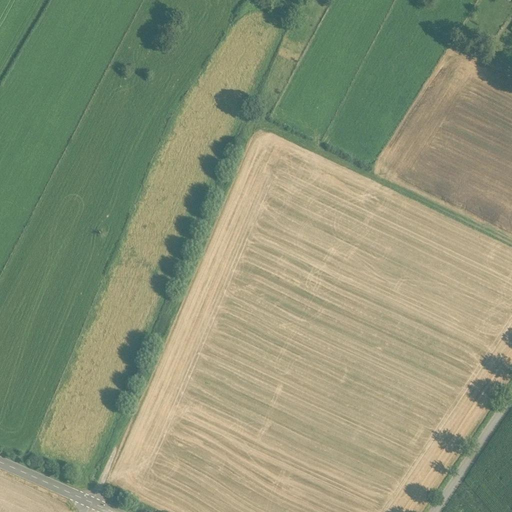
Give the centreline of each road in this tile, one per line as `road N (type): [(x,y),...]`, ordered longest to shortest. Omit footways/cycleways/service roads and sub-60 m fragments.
road 1 (track): [(92,504),(253,122),(511,242)]
road 2 (unclassified): [(434,511),(511,396)]
